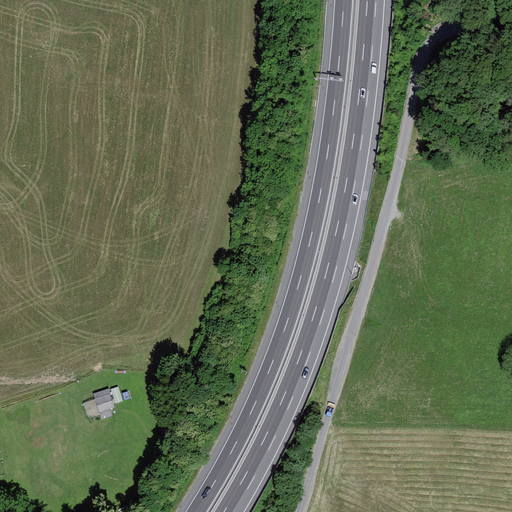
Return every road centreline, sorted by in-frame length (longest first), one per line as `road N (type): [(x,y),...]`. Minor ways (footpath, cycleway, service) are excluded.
road 1 (residential): [(301,511),(368,291),(417,73),(431,46),(450,34),(511,36)]
road 2 (motorway): [(343,0),(328,145),(288,318),(256,400),(195,511)]
road 3 (motorway): [(227,511),(282,410),(327,282),(348,193),(371,0)]
